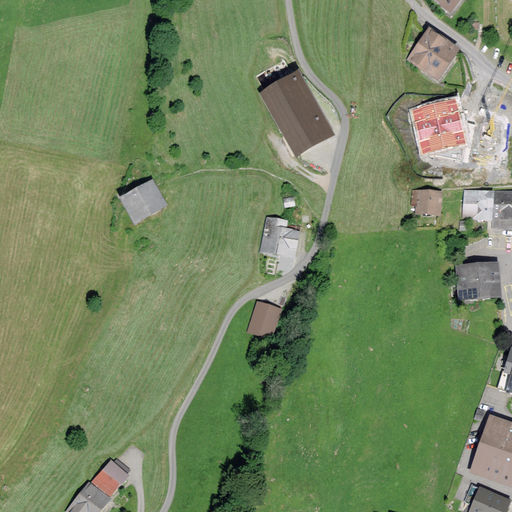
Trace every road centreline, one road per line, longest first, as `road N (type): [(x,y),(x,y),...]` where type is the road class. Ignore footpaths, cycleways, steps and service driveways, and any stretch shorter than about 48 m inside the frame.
road 1 (residential): [(163,511),(173,430),(227,318),(302,265),(332,185),(346,115),(304,67),(288,0)]
road 2 (residential): [(410,0),(511,81)]
